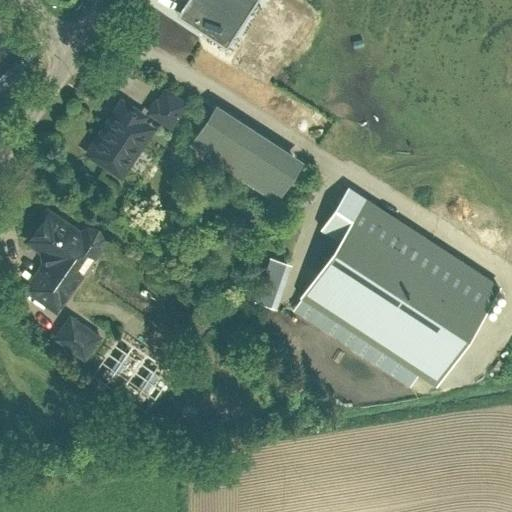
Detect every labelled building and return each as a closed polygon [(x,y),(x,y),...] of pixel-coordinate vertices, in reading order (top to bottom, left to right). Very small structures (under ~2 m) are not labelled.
[(222,22),(232,29),(251,0),(231,0),(222,14),(215,25),(206,19),(201,25),(214,33),(222,22)] [(13,64),(0,73),(0,88),(20,74),(13,64)] [(158,93),(151,105),(175,117),(187,94),(168,83),(161,95),(158,93)] [(144,108),(118,93),(85,152),(126,175),(154,125),(139,116),(144,108)] [(213,103),(187,145),(278,200),(303,158),(213,103)] [(498,286),(345,186),(316,229),(334,241),(296,298),(432,386),(498,286)] [(27,285),(60,310),(88,273),(79,267),(92,250),(98,250),(103,243),(105,235),(101,225),(88,222),(84,225),(51,202),(28,237),(47,250),(49,259),(27,285)] [(255,300),(276,307),(290,262),(268,255),(255,300)] [(56,339),(88,361),(107,334),(75,312),(56,339)]
